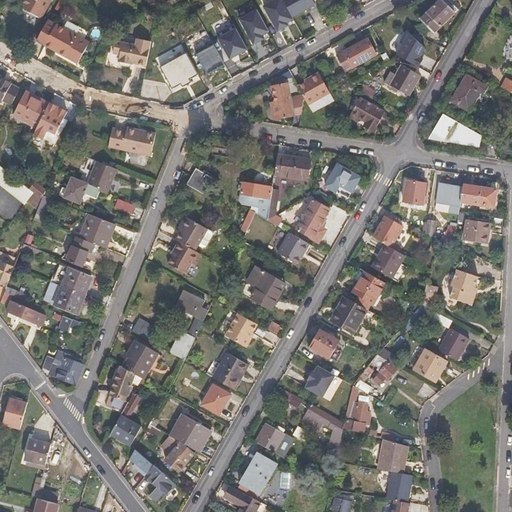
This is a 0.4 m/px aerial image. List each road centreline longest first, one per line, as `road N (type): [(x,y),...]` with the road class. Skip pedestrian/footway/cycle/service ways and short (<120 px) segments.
road 1 (residential): [(397,154),(194,511)]
road 2 (residential): [(191,121),(79,404),(65,420)]
road 3 (residential): [(400,0),(210,102),(191,121)]
road 4 (residential): [(397,154),(191,121)]
road 5 (residential): [(191,121),(82,95),(0,51)]
road 6 (residential): [(506,354),(430,416),(438,511)]
road 7 (residential): [(486,0),(397,154)]
road 8 (residential): [(506,354),(500,511)]
